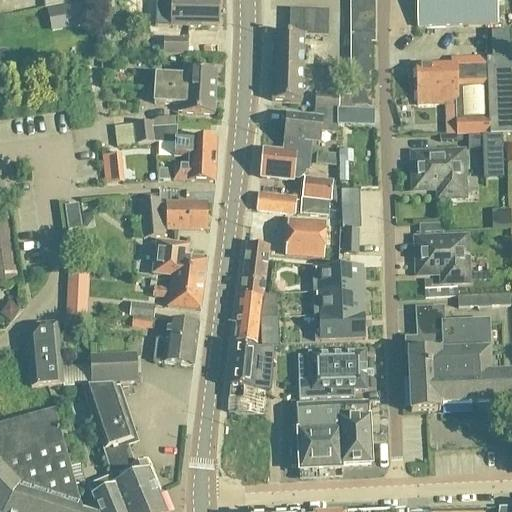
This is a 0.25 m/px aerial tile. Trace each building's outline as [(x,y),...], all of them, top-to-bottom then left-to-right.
[(69,4),(68,0),(43,0),(46,8),(69,4)] [(202,0),(172,0),(172,29),(202,29),(202,27),(218,27),(219,1),(202,1),(202,0)] [(496,0),(415,0),(416,29),(497,29),(496,0)] [(350,22),(376,22),(376,5),(350,5),(350,22)] [(273,69),(304,69),(305,37),(330,37),(330,11),(292,11),(290,37),(274,37),(273,69)] [(376,22),(350,22),(350,39),(376,39),(376,22)] [(492,34),(493,58),(511,57),(511,33),(492,34)] [(189,40),(164,39),(163,57),(187,57),(189,40)] [(376,39),(350,39),(350,56),(372,56),(372,43),(376,43),(376,39)] [(222,46),(206,48),(207,58),(223,56),(222,46)] [(68,63),(99,61),(98,48),(67,50),(68,63)] [(350,73),(372,73),(372,56),(350,56),(350,73)] [(491,133),(491,135),(511,133),(511,59),(511,60),(511,57),(493,58),(455,60),(455,66),(416,68),(418,107),(457,105),(459,135),(491,133)] [(206,68),(205,72),(185,71),(184,79),(157,77),(156,91),(216,94),(218,73),(213,73),(214,69),(206,68)] [(304,69),(273,69),(272,102),(303,102),(304,69)] [(372,73),(350,73),(350,90),(372,90),(372,73)] [(350,90),(350,97),(350,107),(372,107),(372,90),(350,90)] [(216,94),(156,91),(154,104),(183,106),(182,114),(215,116),(216,94)] [(314,108),(338,110),(339,98),(315,96),(314,108)] [(284,151),(283,153),(307,156),(307,152),(304,151),(304,145),(321,146),(322,134),(338,135),(337,111),(316,110),(316,121),(289,119),(284,151)] [(348,111),(349,124),(379,123),(379,110),(348,111)] [(134,126),(137,146),(155,144),(153,130),(152,124),(134,126)] [(174,159),(188,160),(216,162),(217,139),(175,138),(176,129),(153,130),(155,144),(175,145),(174,159)] [(504,180),(503,165),(503,136),(467,137),(468,150),(482,149),(483,181),(504,180)] [(307,156),(283,153),(264,151),(262,180),(294,182),(294,181),(296,181),(304,176),(304,171),(305,172),(307,156)] [(464,153),(414,155),(416,191),(440,190),(441,199),(467,198),(464,153)] [(216,162),(188,160),(187,168),(176,167),(175,182),(187,182),(187,183),(215,184),(216,162)] [(159,171),(158,181),(170,182),(171,173),(169,171),(159,171)] [(338,206),(342,207),(342,203),(340,203),(339,188),(333,188),(333,183),(305,180),(303,200),(301,200),(301,203),(338,206)] [(296,200),(258,196),(257,213),(295,216),(296,200)] [(160,201),(139,203),(143,241),(164,238),(160,201)] [(342,207),(338,206),(301,203),(300,216),(327,218),(324,260),(338,261),(342,211),(342,207)] [(208,205),(169,205),(169,231),(207,231),(208,205)] [(0,283),(20,280),(18,266),(13,266),(10,240),(11,239),(9,216),(0,217),(0,283)] [(323,258),(323,250),(326,225),(289,224),(286,256),(323,258)] [(344,230),(343,255),(357,256),(358,230),(344,230)] [(467,283),(465,238),(414,241),(416,277),(441,275),(441,285),(467,283)] [(172,283),(204,287),(207,263),(186,259),(188,249),(157,245),(154,274),(173,276),(172,283)] [(246,247),(240,299),(262,301),(266,268),(267,259),(268,250),(246,247)] [(313,295),(363,293),(362,268),(312,270),(313,295)] [(88,282),(89,272),(68,271),(68,281),(88,282)] [(204,287),(172,283),(171,290),(155,288),(153,298),(169,301),(168,309),(201,313),(204,287)] [(457,299),(457,290),(425,291),(425,300),(457,299)] [(314,318),(364,316),(363,293),(313,295),(314,318)] [(458,309),(510,307),(510,297),(458,299),(458,309)] [(256,346),(262,301),(240,299),(236,338),(235,344),(256,346)] [(155,307),(132,304),(130,318),(154,321),(155,307)] [(487,323),(474,324),(444,325),(443,310),(416,311),(418,340),(404,341),(405,356),(408,355),(411,413),(440,413),(440,409),(511,406),(509,377),(490,378),(488,352),(487,323)] [(314,318),(315,343),(365,341),(364,316),(314,318)] [(63,326),(63,331),(80,331),(79,319),(62,320),(63,326)] [(101,322),(102,335),(114,334),(113,321),(101,322)] [(153,323),(132,321),(132,328),(152,331),(153,323)] [(193,369),(199,328),(170,323),(169,329),(162,328),(161,337),(168,338),(167,343),(157,342),(154,363),(193,369)] [(31,389),(63,387),(63,389),(93,387),(93,386),(138,384),(136,356),(92,358),(92,366),(62,369),(58,325),(37,327),(27,338),(31,389)] [(251,390),(256,346),(235,344),(229,416),(262,418),(264,393),(251,392),(251,390)] [(299,382),(300,402),(355,400),(355,392),(367,392),(365,353),(310,355),(311,382),(299,382)] [(113,477),(111,478),(112,480),(125,511),(165,511),(159,495),(161,492),(159,486),(155,485),(146,463),(134,468),(132,468),(131,468),(130,467),(123,445),(134,442),(118,392),(119,391),(120,390),(121,389),(121,388),(79,390),(113,477)] [(296,407),(297,435),(298,446),(291,448),(292,471),(299,470),(299,476),(342,473),(341,469),(371,467),(368,404),(296,407)] [(82,511),(75,487),(71,470),(54,413),(0,427),(0,511),(82,511)] [(414,443),(415,466),(433,465),(431,442),(414,443)] [(81,467),(71,470),(75,487),(86,485),(81,467)] [(90,487),(94,497),(99,511),(125,511),(112,480),(111,478),(90,487)]
